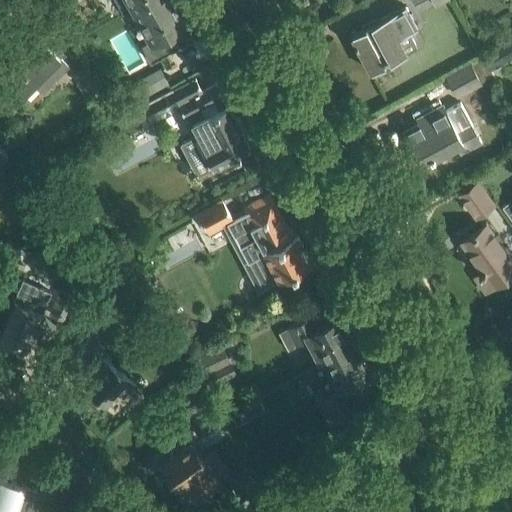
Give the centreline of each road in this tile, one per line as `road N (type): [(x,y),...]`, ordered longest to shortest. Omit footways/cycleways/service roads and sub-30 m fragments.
road 1 (unclassified): [(450,379),(248,0)]
road 2 (residential): [(279,511),(450,379)]
road 3 (residential): [(134,511),(63,414),(0,372)]
road 4 (unclassified): [(492,511),(450,379)]
